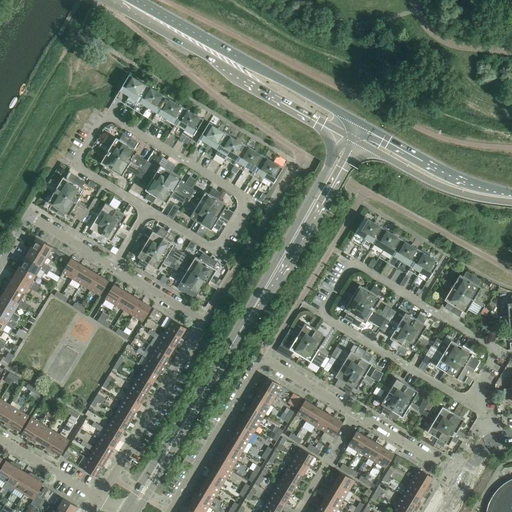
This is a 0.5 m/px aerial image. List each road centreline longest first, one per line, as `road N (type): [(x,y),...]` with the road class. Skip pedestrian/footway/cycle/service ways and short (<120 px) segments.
road 1 (tertiary): [(130,511),(349,140)]
road 2 (residential): [(470,402),(332,319),(328,307),(353,262),(500,352)]
road 3 (residential): [(74,164),(107,114),(247,199),(216,250),(148,210)]
road 4 (residential): [(98,500),(204,320),(113,266)]
road 5 (residential): [(170,511),(264,361),(358,415)]
road 6 (secondary): [(109,0),(349,140)]
road 7 (secondary): [(359,122),(135,0)]
road 8 (track): [(0,165),(91,10)]
road 9 (secondary): [(349,140),(434,184),(511,202)]
road 10 (secondary): [(511,193),(457,179),(359,122)]
road 11 (residential): [(467,476),(358,415)]
